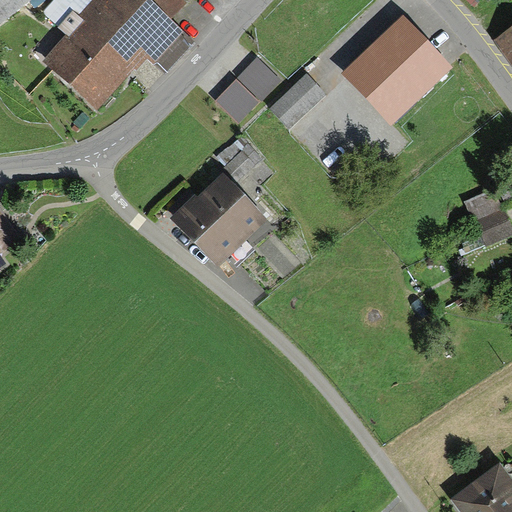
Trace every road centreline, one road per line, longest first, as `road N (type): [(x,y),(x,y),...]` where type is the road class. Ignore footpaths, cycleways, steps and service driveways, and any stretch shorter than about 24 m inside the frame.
road 1 (residential): [(91,155),(106,190),(137,222),(276,334),(326,386),(422,511)]
road 2 (residential): [(256,0),(157,108),(91,155)]
